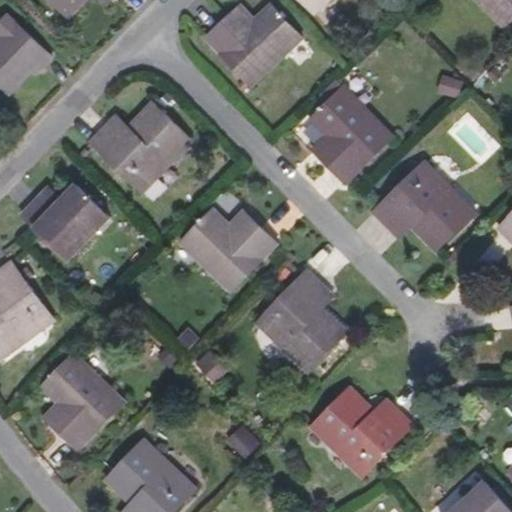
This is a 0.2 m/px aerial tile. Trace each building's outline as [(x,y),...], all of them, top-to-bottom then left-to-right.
[(86,0),(50,0),(69,18),(86,0)] [(298,0),(313,17),(331,0),(298,0)] [(511,17),(511,0),(473,0),(502,28),(511,17)] [(251,89),(303,40),(271,6),(253,22),(247,29),(232,14),(206,40),(251,89)] [(253,22),(240,8),(232,14),(247,29),(253,22)] [(44,71),(54,60),(7,16),(0,23),(0,88),(9,97),(39,66),(44,71)] [(437,89),(458,98),(465,81),(444,72),(437,89)] [(398,139),(348,87),(314,120),(331,137),(339,144),(324,159),(350,185),(398,139)] [(142,195),(193,141),(154,104),(129,129),(123,136),(109,124),(90,144),(142,195)] [(129,129),(117,117),(109,124),(123,136),(129,129)] [(324,159),(339,144),(331,137),(317,151),(324,159)] [(478,215),(428,162),(376,213),(394,232),(406,221),(414,228),(438,254),(478,215)] [(95,235),(86,227),(102,211),(77,185),(61,202),(54,210),(40,198),(22,217),(68,262),(95,235)] [(61,202),(49,190),(40,198),(54,210),(61,202)] [(215,205),(232,217),(240,203),(223,192),(215,205)] [(95,235),(111,219),(102,211),(86,227),(95,235)] [(230,294),(277,246),(249,219),(236,234),(230,228),(212,211),(179,246),(230,294)] [(236,234),(249,219),(243,213),(230,228),(236,234)] [(511,214),(494,233),(511,251),(511,214)] [(401,240),(414,228),(406,221),(394,232),(401,240)] [(0,360),(57,321),(15,261),(0,271),(0,288),(2,291),(0,292),(0,360)] [(347,336),(322,313),(313,306),(325,293),(307,275),(257,327),(308,377),(347,336)] [(322,313),(334,301),(325,293),(313,306),(322,313)] [(176,340),(189,350),(199,336),(186,326),(176,340)] [(214,349),(196,360),(208,382),(227,371),(214,349)] [(80,451),(127,402),(76,354),(44,389),(60,404),(68,411),(54,425),(80,451)] [(363,483),(413,430),(394,411),(382,423),(374,416),(350,392),(311,432),(363,483)] [(68,411),(60,404),(47,417),(54,425),(68,411)] [(382,423),(394,411),(386,404),(374,416),(382,423)] [(242,458),(257,443),(240,426),(225,441),(242,458)] [(176,511),(198,490),(146,440),(108,479),(132,503),(140,511),(138,511),(176,511)] [(510,511),(483,483),(454,509),(456,511),(510,511)] [(138,511),(140,511),(132,503),(122,511),(138,511)]
